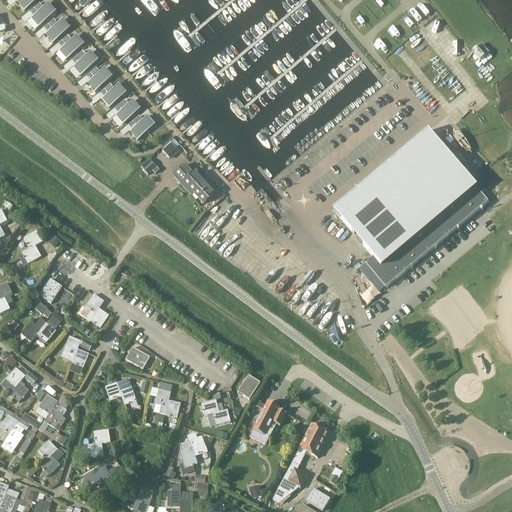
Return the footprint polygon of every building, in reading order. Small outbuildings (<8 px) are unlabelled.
[(24,11),(24,12),(37,0),(19,0),(20,0),(17,3),(17,4),(18,3),(24,11)] [(38,28),(39,28),(55,14),(54,14),(47,6),(48,5),(38,13),(34,9),(30,13),(34,17),(31,19),(31,20),(32,20),(38,27),(38,28)] [(52,44),(53,44),(69,30),(68,30),(61,22),(62,22),(62,21),(52,30),(48,25),(44,29),(48,33),(45,36),(46,36),(53,44),(52,44)] [(66,60),(67,61),(83,46),(82,47),(75,39),(76,38),(76,37),(66,46),(62,42),(58,45),(62,49),(59,52),(60,52),(67,60),(66,60)] [(489,54),(481,45),(472,52),(480,62),(489,54)] [(80,76),(81,77),(97,62),(96,63),(89,55),(90,54),(80,62),(76,58),(73,61),(76,66),(73,68),(74,69),(74,68),(81,76),(80,76)] [(94,93),(95,93),(112,79),(111,78),(110,79),(103,71),(104,70),(94,78),(91,74),(87,77),(90,82),(87,84),(88,85),(88,84),(95,92),(94,93)] [(109,109),(126,95),(125,95),(118,87),(118,86),(108,95),(105,90),(101,94),(104,98),(101,101),(102,101),(109,109)] [(123,125),(123,126),(140,111),(139,112),(132,104),(133,103),(132,102),(123,111),(119,107),(115,110),(119,114),(116,117),(123,125)] [(511,141),(489,114),(445,151),(502,219),(511,210),(511,141)] [(137,141),(137,142),(154,127),(153,128),(146,120),(147,119),(146,119),(137,127),(133,123),(129,126),(133,130),(130,133),(130,134),(131,133),(137,141)] [(428,132),(334,211),(373,258),(373,259),(429,212),(468,179),(428,132)] [(141,168),(148,176),(156,168),(150,160),(141,168)] [(173,178),(191,198),(194,196),(204,206),(216,195),(206,184),(204,185),(186,166),(173,178)] [(468,179),(429,212),(448,236),(488,203),(481,195),(468,179)] [(373,259),(373,258),(365,265),(385,289),(448,236),(429,212),(373,259)] [(24,239),(29,250),(30,250),(35,247),(43,243),(37,232),(24,239)] [(45,239),(49,242),(53,237),(46,232),(44,235),(47,237),(45,239)] [(47,244),(55,249),(60,242),(53,237),(49,242),(47,244)] [(30,250),(29,250),(22,254),(28,265),(41,258),(35,247),(30,250)] [(51,305),(62,288),(51,280),(40,297),(51,305)] [(0,287),(0,301),(5,299),(5,300),(10,297),(13,296),(7,284),(0,287)] [(87,318),(91,321),(95,315),(99,310),(104,303),(94,296),(85,308),(91,312),(87,318)] [(0,301),(0,315),(10,311),(8,306),(14,304),(10,297),(5,300),(5,299),(0,301)] [(47,310),(40,305),(36,311),(42,316),(43,315),(48,319),(52,315),(47,310)] [(95,315),(91,321),(90,322),(101,329),(109,317),(99,310),(95,315)] [(65,320),(56,313),(50,321),(58,328),(65,320)] [(9,329),(13,324),(9,320),(5,325),(9,329)] [(31,343),(37,336),(41,331),(46,325),(40,320),(35,326),(31,323),(22,335),(31,343)] [(14,323),(13,324),(9,329),(14,333),(19,326),(14,323)] [(37,336),(46,344),(56,333),(46,325),(41,331),(37,336)] [(64,352),(75,357),(78,351),(81,343),(70,338),(64,352)] [(84,340),(80,347),(88,352),(93,345),(84,340)] [(132,349),(125,361),(143,371),(150,359),(132,349)] [(75,357),(72,365),(84,370),(89,356),(78,351),(75,357)] [(10,358),(5,364),(11,370),(17,364),(10,358)] [(6,381),(15,389),(16,389),(19,384),(25,378),(15,369),(6,381)] [(38,380),(29,373),(24,379),(33,387),(34,384),(38,380)] [(249,401),(260,384),(248,377),(238,393),(249,401)] [(16,389),(15,389),(10,396),(19,404),(29,392),(19,384),(16,389)] [(110,403),(122,399),(120,393),(117,384),(105,388),(110,403)] [(141,395),(147,396),(150,385),(144,384),(141,395)] [(159,416),(165,417),(167,408),(169,402),(172,387),(160,385),(155,405),(161,407),(159,416)] [(122,399),(124,407),(136,403),(131,389),(120,393),(122,399)] [(40,392),(36,399),(40,402),(45,395),(40,392)] [(97,392),(91,397),(95,403),(101,398),(97,392)] [(39,409),(49,416),(53,411),(57,405),(58,403),(47,397),(39,409)] [(253,406),(263,412),(253,431),(265,437),(269,440),(276,426),(280,428),(287,415),(278,411),(279,409),(268,403),(265,408),(261,405),(261,403),(256,400),(253,406)] [(167,408),(165,417),(177,420),(181,405),(169,402),(167,408)] [(204,418),(208,417),(211,428),(216,427),(231,423),(228,411),(227,411),(219,413),(217,407),(216,402),(201,405),(204,418)] [(49,416),(44,423),(42,426),(38,431),(43,435),(49,426),(58,432),(66,421),(63,418),(67,412),(60,407),(57,405),(53,411),(49,416)] [(0,428),(0,429),(10,436),(13,431),(14,431),(18,423),(21,420),(10,413),(0,428)] [(38,431),(42,426),(25,415),(21,420),(38,432),(38,431)] [(10,436),(1,449),(6,452),(10,446),(15,450),(24,437),(21,435),(24,431),(26,432),(28,430),(18,423),(14,431),(13,431),(10,436)] [(299,451),(306,454),(317,460),(329,436),(311,426),(299,451)] [(93,434),(95,446),(102,445),(108,444),(110,444),(108,431),(93,434)] [(27,438),(28,439),(19,452),(24,455),(36,436),(31,433),(30,433),(27,438)] [(46,438),(39,433),(36,438),(43,443),(46,438)] [(218,433),(216,439),(226,441),(228,435),(218,433)] [(187,439),(188,443),(190,443),(192,451),(193,451),(194,457),(195,457),(206,453),(202,439),(197,440),(195,436),(187,439)] [(66,438),(63,438),(59,444),(63,446),(68,441),(69,440),(66,438)] [(215,441),(208,454),(217,459),(224,446),(215,441)] [(38,452),(46,461),(47,462),(51,457),(52,457),(58,451),(49,442),(38,452)] [(190,443),(188,443),(188,444),(181,446),(184,454),(181,455),(184,465),(180,467),(183,476),(194,472),(193,467),(197,465),(195,457),(194,457),(193,451),(192,451),(190,443)] [(95,446),(87,447),(89,459),(103,457),(102,445),(95,446)] [(47,462),(46,461),(40,467),(49,476),(60,466),(57,463),(67,453),(60,449),(58,451),(52,457),(51,457),(47,462)] [(304,458),(306,454),(299,451),(273,502),(280,505),(289,498),(299,490),(300,490),(307,477),(297,472),(304,458)] [(90,489),(97,484),(103,481),(102,481),(108,478),(110,476),(116,472),(115,469),(108,473),(105,468),(100,468),(96,471),(96,470),(83,478),(90,489)] [(166,477),(174,481),(176,475),(172,473),(174,470),(169,468),(168,472),(166,477)] [(97,484),(104,495),(116,487),(110,476),(108,478),(102,481),(103,481),(97,484)] [(0,508),(3,502),(5,496),(6,496),(8,491),(9,488),(0,483),(0,508)] [(137,503),(135,511),(138,511),(146,511),(154,493),(146,490),(148,485),(145,483),(143,489),(142,489),(139,497),(137,503)] [(208,485),(204,485),(199,484),(199,497),(208,496),(208,485)] [(26,487),(21,501),(27,504),(27,503),(32,492),(33,490),(26,487)] [(134,511),(135,511),(137,503),(139,497),(142,489),(138,487),(136,493),(135,492),(134,495),(128,493),(122,507),(134,511)] [(250,491),(252,499),(261,497),(260,489),(250,491)] [(313,490),(306,502),(322,511),(323,511),(330,500),(313,490)] [(3,502),(0,508),(0,510),(4,511),(12,511),(17,501),(12,499),(15,494),(8,491),(6,496),(5,496),(3,502)] [(39,494),(32,492),(27,503),(35,506),(39,494)] [(165,511),(166,510),(180,511),(180,509),(180,502),(181,502),(181,493),(168,493),(168,503),(161,503),(161,509),(158,509),(158,511),(157,511),(165,511)] [(180,509),(180,511),(179,511),(192,511),(193,494),(181,493),(181,502),(180,502),(180,509)] [(35,511),(49,511),(51,506),(52,502),(46,500),(45,503),(40,501),(35,511)]
